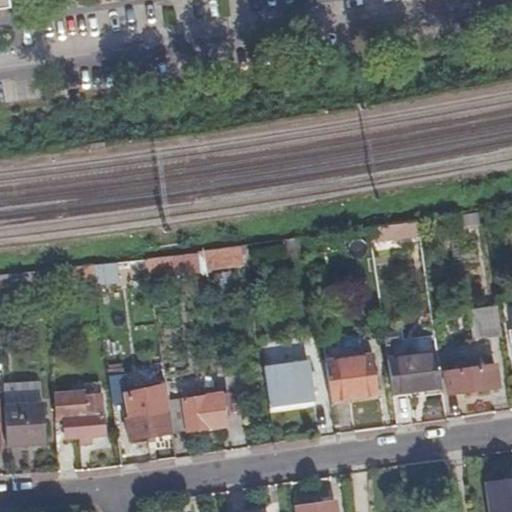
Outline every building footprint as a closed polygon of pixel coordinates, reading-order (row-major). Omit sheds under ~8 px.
[(369,228),(371,243),(421,236),(419,221),(406,223),(377,227),(369,228)] [(305,235),(283,238),(286,252),(308,250),(305,235)] [(247,263),(244,243),(202,248),(151,255),(153,269),(164,267),(166,274),(247,263)] [(97,279),(94,261),(50,267),(51,282),(51,285),(97,279)] [(50,267),(0,273),(0,285),(51,282),(50,267)] [(503,331),(500,303),(469,308),(474,336),(503,331)] [(436,348),(387,355),(392,391),(441,384),(436,348)] [(371,352),(324,359),(330,401),(378,393),(371,352)] [(460,361),(461,368),(446,371),(449,392),(499,384),(496,364),(491,364),(490,356),(460,361)] [(306,364),(263,370),(267,405),(311,398),(306,364)] [(134,384),(156,382),(154,365),(133,367),(134,384)] [(248,384),(259,382),(257,370),(245,372),(248,384)] [(125,373),(111,376),(115,404),(129,401),(125,373)] [(57,395),(58,416),(66,415),(68,436),(108,433),(106,393),(57,395)] [(222,394),(170,401),(175,433),(227,424),(222,394)] [(167,400),(155,402),(156,414),(129,418),(131,440),(171,433),(167,400)] [(6,407),(9,444),(46,442),(45,404),(6,407)] [(511,511),(511,479),(491,483),(494,511),(511,511)] [(337,511),(336,501),(300,506),(300,511),(337,511)]
